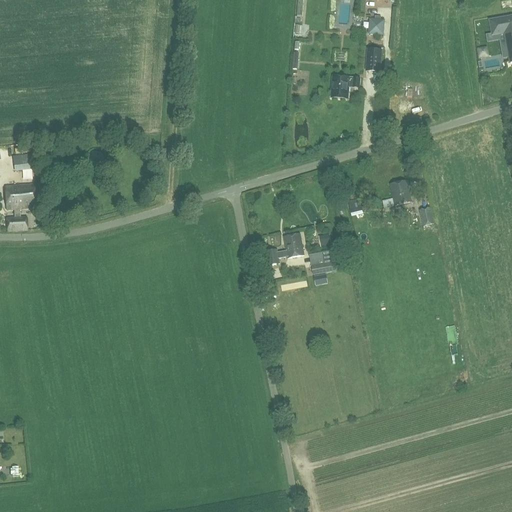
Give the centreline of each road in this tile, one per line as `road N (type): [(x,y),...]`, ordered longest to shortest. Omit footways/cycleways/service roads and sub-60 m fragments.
road 1 (unclassified): [(299,511),(233,186)]
road 2 (unclassified): [(511,105),(233,186)]
road 3 (unclassified): [(233,186),(142,214),(0,235)]
